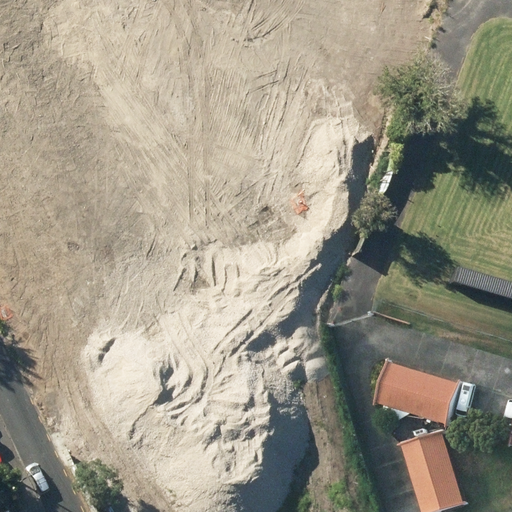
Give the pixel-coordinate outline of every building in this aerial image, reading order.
[(158,0),(128,0),(117,31),(153,44),(168,4),(158,0)] [(288,0),(265,62),(335,89),(338,82),(385,100),(397,67),(417,74),(445,0),(288,0)] [(348,87),(303,204),(358,225),(402,108),(348,87)] [(308,259),(313,247),(261,227),(231,305),(300,331),(325,266),(308,259)] [(465,388),(393,364),(380,405),(452,428),(465,388)] [(448,436),(407,447),(425,511),(448,511),(469,506),(448,436)]
